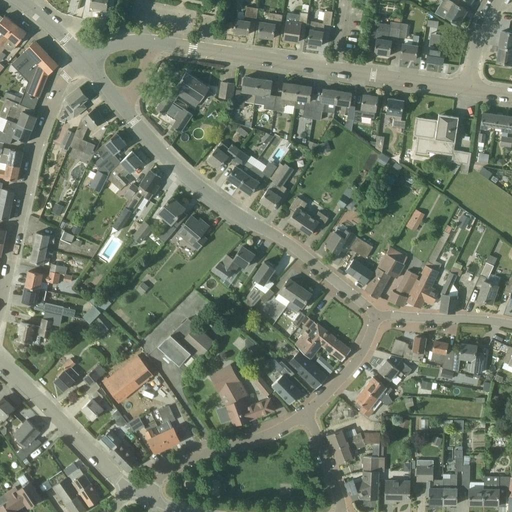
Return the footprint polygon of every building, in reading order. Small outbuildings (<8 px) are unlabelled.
[(92,0),(91,7),(107,10),(108,0),(92,0)] [(459,24),(467,10),(454,3),(448,0),(446,0),(442,7),(449,11),(446,17),(459,24)] [(306,29),(309,14),(310,6),(304,5),(302,13),(301,13),(300,15),(289,14),(288,21),(287,21),(284,40),(299,42),(301,28),(306,29)] [(245,21),(236,19),(234,33),(249,35),(251,21),(250,21),(251,19),(257,19),(259,8),(247,7),(245,21)] [(333,12),(325,11),(323,23),(311,22),(308,44),(322,46),(324,32),(325,25),(331,26),(333,12)] [(259,36),(274,38),(276,25),(281,26),(283,15),(270,13),(268,23),(261,22),(259,36)] [(0,15),(0,44),(1,44),(16,24),(6,16),(4,18),(0,15)] [(398,43),(399,37),(401,23),(391,22),(391,25),(381,24),(379,31),(378,31),(377,38),(374,54),(390,56),(392,42),(398,43)] [(408,24),(401,23),(399,37),(405,38),(406,38),(408,24)] [(16,24),(1,44),(0,44),(0,54),(5,48),(5,47),(9,42),(8,41),(10,39),(18,45),(27,33),(16,24)] [(500,47),(511,48),(511,31),(510,31),(510,33),(502,31),(500,47)] [(412,39),(406,38),(405,38),(404,44),(403,44),(401,57),(415,59),(417,46),(418,36),(412,35),(412,39)] [(445,49),(447,36),(439,35),(437,48),(429,47),(427,61),(429,61),(429,63),(436,64),(437,62),(443,64),(445,49)] [(12,64),(24,77),(48,54),(36,41),(12,64)] [(511,48),(500,47),(497,63),(505,64),(505,65),(509,66),(510,65),(511,65),(511,48)] [(58,65),(48,54),(24,77),(28,81),(21,98),(19,104),(34,110),(49,73),(58,65)] [(193,114),(176,103),(185,88),(202,99),(209,88),(187,73),(178,85),(179,86),(175,92),(171,89),(157,110),(164,115),(163,117),(175,124),(173,127),(181,132),(193,114)] [(245,102),(255,104),(259,79),(245,77),(243,91),(237,90),(234,106),(244,108),(245,102)] [(259,79),(255,104),(265,105),(264,109),(274,110),(275,107),(277,95),(271,94),(273,81),(259,79)] [(222,82),(220,97),(232,99),(234,83),(222,82)] [(277,95),(275,107),(274,110),(284,112),(285,105),(295,106),(298,85),(285,83),(283,96),(277,95)] [(298,85),(295,106),(295,108),(305,110),(304,117),(313,118),(315,103),(316,102),(310,101),(312,87),(298,85)] [(58,120),(65,123),(70,111),(74,117),(86,108),(82,103),(88,98),(80,88),(66,100),(58,120)] [(315,103),(313,118),(321,120),(322,111),(327,112),(328,103),(335,104),(338,91),(323,88),(320,104),(315,103)] [(338,91),(335,104),(343,105),(342,114),(349,115),(348,119),(354,120),(355,110),(356,107),(350,106),(352,93),(338,91)] [(355,110),(354,120),(353,122),(361,123),(361,117),(374,119),(376,111),(378,97),(364,95),(362,109),(362,111),(355,110)] [(389,98),(387,108),(386,114),(396,115),(395,119),(394,119),(393,127),(405,129),(406,121),(401,120),(402,116),(405,101),(389,98)] [(35,116),(11,107),(8,115),(15,118),(20,119),(18,124),(32,130),(37,117),(35,116)] [(81,120),(76,133),(75,135),(71,146),(85,151),(89,141),(83,139),(89,126),(92,130),(105,119),(96,108),(81,120)] [(488,131),(494,132),(497,115),(483,113),(481,127),(488,128),(488,131)] [(439,121),(417,117),(414,136),(418,137),(416,153),(428,155),(428,152),(449,155),(451,141),(455,142),(457,134),(459,117),(439,114),(439,121)] [(497,115),(494,132),(501,133),(502,130),(503,130),(501,145),(506,146),(508,137),(508,131),(511,117),(497,115)] [(32,130),(18,124),(8,120),(3,133),(0,131),(0,142),(4,143),(11,144),(14,137),(27,143),(32,130)] [(71,146),(75,135),(76,133),(68,130),(61,146),(69,150),(71,146)] [(117,166),(111,160),(116,156),(115,155),(127,145),(117,133),(100,148),(105,155),(96,163),(101,169),(100,170),(99,170),(91,186),(101,192),(107,178),(110,172),(117,166)] [(274,136),(267,134),(261,140),(267,144),(274,136)] [(375,148),(382,152),(384,137),(377,136),(376,142),(376,147),(375,148)] [(309,141),(308,148),(314,150),(316,148),(318,144),(309,141)] [(241,149),(233,143),(229,148),(221,142),(208,159),(219,168),(223,162),(224,163),(229,157),(233,160),(241,149)] [(327,142),(319,145),(323,154),(331,151),(327,142)] [(0,162),(8,164),(21,166),(24,152),(11,149),(5,148),(4,155),(2,155),(0,162)] [(252,157),(241,149),(233,160),(232,162),(236,165),(227,178),(239,186),(248,174),(253,166),(248,162),(252,157)] [(469,165),(470,165),(472,153),(454,150),(452,162),(462,164),(469,165)] [(142,162),(133,151),(117,166),(110,172),(107,178),(114,183),(110,188),(116,194),(121,189),(129,181),(125,177),(130,172),(131,173),(142,162)] [(390,158),(382,153),(376,161),(384,166),(390,158)] [(265,174),(270,177),(277,166),(271,162),(264,173),(265,174)] [(402,167),(396,162),(393,167),(399,171),(402,167)] [(21,166),(8,164),(6,171),(1,170),(0,174),(0,177),(5,178),(17,181),(21,166)] [(286,164),(269,188),(260,201),(273,210),(287,188),(283,185),(294,169),(286,164)] [(468,174),(469,165),(462,164),(460,173),(468,174)] [(455,174),(460,166),(451,165),(450,171),(455,174)] [(251,194),(265,174),(264,173),(253,166),(248,174),(239,186),(251,194)] [(490,179),(494,174),(484,167),(480,173),(490,179)] [(151,170),(139,188),(130,200),(113,226),(120,230),(132,212),(134,214),(145,197),(150,200),(159,186),(157,185),(162,178),(151,170)] [(396,180),(389,175),(382,184),(389,189),(396,180)] [(124,196),(130,200),(139,188),(133,184),(124,196)] [(0,202),(12,206),(15,191),(3,188),(2,189),(0,188),(0,202)] [(349,188),(339,204),(344,208),(355,192),(349,188)] [(172,197),(161,211),(157,214),(168,223),(157,236),(164,242),(176,229),(184,219),(179,215),(185,208),(172,197)] [(289,221),(300,228),(308,215),(303,211),(308,203),(297,197),(290,208),(295,212),(289,221)] [(357,202),(352,198),(347,206),(352,210),(357,202)] [(12,206),(0,202),(0,218),(9,220),(12,206)] [(65,206),(56,202),(52,212),(60,216),(65,206)] [(308,215),(300,228),(310,235),(316,226),(321,230),(329,218),(319,211),(314,219),(308,215)] [(412,215),(406,225),(416,231),(422,220),(412,215)] [(463,215),(459,222),(467,226),(471,219),(463,215)] [(203,235),(203,234),(210,226),(201,218),(199,221),(193,216),(178,233),(198,250),(208,239),(203,235)] [(132,237),(133,238),(138,242),(140,244),(153,228),(145,221),(132,237)] [(81,228),(75,225),(72,232),(78,235),(81,228)] [(347,252),(350,248),(356,236),(357,235),(347,229),(345,232),(338,227),(327,246),(339,253),(341,248),(347,252)] [(61,240),(71,244),(75,236),(64,231),(61,240)] [(428,261),(440,267),(442,264),(436,261),(450,234),(444,231),(428,261)] [(34,247),(47,250),(48,243),(54,244),(55,237),(50,236),(50,235),(37,232),(34,247)] [(373,247),(356,236),(350,248),(366,258),(373,247)] [(131,246),(138,242),(133,238),(128,244),(131,246)] [(227,255),(219,263),(212,270),(226,280),(232,271),(234,273),(240,264),(246,268),(255,255),(253,253),(253,252),(252,251),(251,252),(243,246),(234,259),(227,255)] [(45,257),(47,250),(34,247),(31,262),(44,265),(44,264),(49,265),(51,258),(45,257)] [(365,291),(377,298),(391,274),(397,278),(404,263),(387,254),(386,253),(370,282),(365,291)] [(490,255),(486,262),(493,265),(496,258),(490,255)] [(374,272),(354,259),(347,270),(346,270),(366,284),(374,272)] [(265,261),(254,278),(265,285),(276,269),(274,267),(274,266),(269,262),(268,263),(265,261)] [(425,265),(426,265),(438,272),(440,267),(428,261),(425,265)] [(493,265),(486,262),(480,275),(487,277),(488,278),(494,266),(493,265)] [(51,271),(61,273),(65,274),(67,267),(52,264),(51,271)] [(417,279),(407,302),(421,308),(424,300),(432,304),(439,291),(431,286),(438,272),(426,265),(422,273),(424,274),(421,281),(417,279)] [(453,267),(451,272),(457,275),(460,276),(462,271),(453,267)] [(388,301),(400,305),(403,306),(408,296),(407,296),(418,275),(408,270),(396,292),(392,290),(388,301)] [(29,271),(26,286),(40,289),(42,280),(58,284),(61,273),(51,271),(50,276),(29,271)] [(451,272),(439,298),(442,300),(440,311),(456,313),(458,296),(448,295),(457,275),(451,272)] [(301,286),(290,279),(280,292),(291,300),(301,286)] [(499,285),(485,281),(484,281),(478,298),(493,303),(499,285)] [(143,295),(149,287),(143,282),(137,289),(143,295)] [(48,291),(40,289),(26,286),(23,301),(36,304),(44,306),(43,312),(62,316),(64,307),(45,303),(48,291)] [(261,299),(265,293),(255,286),(244,301),(252,308),(261,299)] [(301,286),(291,300),(289,304),(300,312),(312,294),(301,286)] [(265,293),(261,299),(265,303),(275,293),(270,289),(265,293)] [(95,306),(101,312),(103,310),(104,311),(111,303),(104,296),(98,303),(91,297),(88,300),(95,306)] [(101,312),(95,306),(84,317),(90,323),(101,312)] [(302,321),(306,316),(301,312),(293,322),(298,326),(302,321)] [(306,316),(302,321),(313,330),(307,338),(304,335),(296,345),(311,358),(322,344),(328,350),(337,339),(318,324),(306,316)] [(43,319),(42,327),(22,323),(19,340),(16,342),(21,347),(27,341),(32,342),(34,331),(41,332),(40,334),(50,336),(53,322),(43,319)] [(215,342),(189,319),(158,347),(180,367),(194,350),(201,357),(215,342)] [(248,337),(246,340),(246,346),(250,349),(256,343),(248,337)] [(402,356),(403,351),(405,351),(404,358),(420,361),(420,358),(423,359),(426,339),(416,337),(414,350),(410,350),(408,347),(408,344),(406,343),(407,342),(396,339),(391,352),(402,356)] [(337,339),(328,350),(342,361),(351,350),(337,339)] [(448,344),(435,341),(433,351),(431,361),(444,363),(443,368),(452,370),(455,350),(447,349),(448,344)] [(455,350),(452,370),(452,371),(459,372),(461,358),(468,359),(467,370),(482,372),(483,365),(484,354),(485,352),(476,351),(477,345),(462,343),(461,349),(460,349),(460,351),(455,350)] [(503,361),(511,365),(511,348),(509,348),(503,361)] [(285,368),(294,377),(299,371),(317,388),(328,377),(300,351),(289,362),(286,359),(281,364),(285,368)] [(155,377),(139,356),(109,379),(108,378),(102,382),(120,404),(155,377)] [(317,361),(326,369),(330,364),(321,356),(317,361)] [(281,364),(274,357),(269,362),(280,373),(285,368),(281,364)] [(54,381),(64,391),(75,380),(79,375),(72,367),(76,363),(71,358),(62,368),(63,369),(57,375),(59,376),(54,381)] [(401,361),(396,367),(387,360),(379,371),(390,380),(395,374),(401,378),(404,374),(407,376),(412,369),(401,361)] [(84,378),(90,385),(95,381),(105,372),(99,365),(84,378)] [(231,365),(211,376),(228,406),(218,409),(222,422),(232,418),(234,424),(274,410),(270,399),(246,408),(242,398),(247,396),(239,381),(231,365)] [(268,398),(274,392),(258,373),(251,378),(268,398)] [(302,393),(284,374),(272,385),(290,404),(302,393)] [(503,377),(497,375),(494,380),(501,383),(503,377)] [(365,388),(378,398),(382,401),(387,405),(393,401),(389,394),(393,388),(387,384),(386,386),(374,377),(365,388)] [(101,387),(95,381),(90,385),(85,390),(93,398),(82,409),(93,419),(104,409),(98,403),(104,397),(97,390),(101,387)] [(432,390),(432,389),(433,383),(422,381),(421,388),(432,390)] [(378,398),(365,388),(356,399),(359,401),(355,406),(369,417),(382,401),(378,398)] [(496,407),(498,396),(492,395),(489,405),(496,407)] [(412,397),(404,399),(406,407),(414,406),(412,397)] [(14,408),(3,398),(0,401),(0,423),(0,424),(14,408)] [(158,426),(161,433),(168,447),(180,441),(174,427),(173,427),(172,423),(177,421),(170,405),(159,410),(165,423),(158,426)] [(113,416),(117,420),(122,415),(118,409),(113,414),(113,416)] [(124,426),(128,422),(123,416),(122,415),(117,420),(115,422),(118,426),(124,426)] [(140,416),(128,422),(135,431),(145,427),(140,416)] [(410,420),(402,417),(399,425),(407,428),(410,420)] [(17,454),(21,460),(34,448),(29,444),(41,432),(27,419),(19,429),(16,429),(16,432),(14,434),(18,438),(15,441),(22,448),(17,454)] [(454,419),(454,429),(463,432),(463,420),(454,419)] [(168,447),(161,433),(155,436),(152,429),(146,432),(149,439),(155,453),(168,447)] [(327,435),(333,449),(363,438),(365,441),(381,442),(381,434),(361,433),(347,438),(344,429),(327,435)] [(129,472),(138,462),(127,451),(129,449),(111,431),(103,440),(114,449),(110,453),(129,472)] [(443,438),(433,435),(431,443),(440,446),(443,438)] [(365,441),(363,438),(333,449),(338,463),(355,457),(352,451),(366,446),(365,441)] [(365,456),(364,472),(379,472),(379,471),(380,459),(380,457),(365,456)] [(442,504),(443,504),(444,481),(434,481),(435,460),(419,459),(418,481),(428,481),(427,497),(429,497),(429,503),(436,504),(438,505),(441,505),(442,504)] [(443,460),(443,470),(453,470),(454,461),(443,460)] [(101,498),(80,468),(68,476),(89,507),(101,498)] [(379,472),(364,472),(363,483),(357,485),(355,479),(345,483),(350,495),(358,492),(360,496),(362,495),(364,499),(378,499),(379,472)] [(444,481),(443,504),(457,504),(457,488),(458,474),(451,474),(450,481),(444,481)] [(484,488),(484,505),(499,505),(499,493),(506,493),(506,487),(509,487),(509,477),(499,476),(499,489),(484,488)] [(67,477),(54,486),(72,511),(81,511),(88,508),(67,477)] [(410,500),(410,481),(386,480),(386,502),(396,503),(396,500),(410,500)] [(18,490),(16,488),(9,492),(20,508),(27,503),(29,507),(42,499),(31,482),(18,490)] [(484,488),(469,488),(469,504),(484,505),(484,488)] [(15,511),(5,495),(0,498),(0,511),(15,511)]
